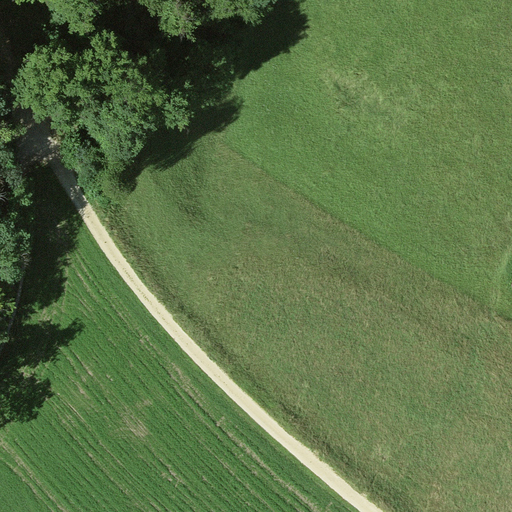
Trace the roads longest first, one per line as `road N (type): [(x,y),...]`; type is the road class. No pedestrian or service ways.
road 1 (track): [(372,511),(215,375),(122,269),(30,138)]
road 2 (track): [(30,138),(15,283),(0,344)]
